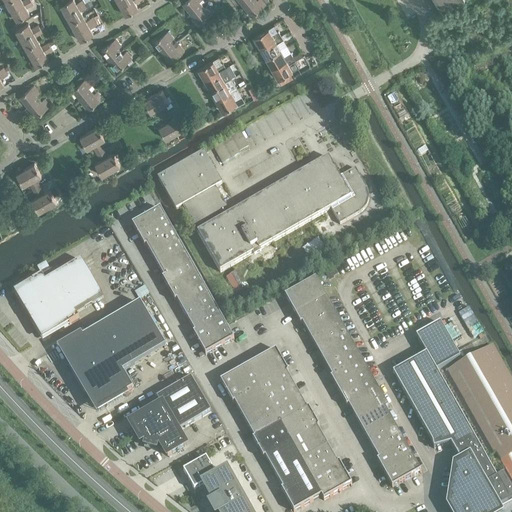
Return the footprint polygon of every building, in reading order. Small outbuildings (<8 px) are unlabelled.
[(10,0),(7,2),(12,11),(31,0),(10,0)] [(31,0),(12,11),(17,20),(30,13),(27,8),(34,4),(31,0)] [(62,12),(64,15),(86,3),(83,0),(81,0),(76,3),(74,0),(64,0),(66,2),(60,5),(64,11),(62,12)] [(139,8),(136,3),(140,0),(130,0),(120,6),(126,15),(139,8)] [(186,0),(182,4),(191,14),(202,4),(200,1),(201,0),(186,0)] [(250,0),(243,6),(252,16),(266,4),(263,0),(250,0)] [(435,0),(442,11),(461,0),(435,0)] [(67,17),(71,23),(84,15),(81,10),(88,6),(86,3),(64,15),(65,18),(67,17)] [(199,24),(209,15),(213,12),(208,4),(205,7),(202,4),(191,14),(199,24)] [(72,30),(74,33),(96,20),(94,16),(86,20),(84,15),(71,23),(74,29),(72,30)] [(96,20),(74,33),(75,35),(77,34),(81,41),(94,33),(91,28),(98,24),(96,20)] [(16,30),(21,39),(41,28),(38,24),(32,28),(28,23),(16,30)] [(283,27),(286,30),(282,35),(287,39),(293,31),(285,25),(283,27)] [(21,39),(26,48),(39,41),(36,36),(43,32),(42,31),(41,28),(21,39)] [(254,37),(260,48),(281,35),(279,31),(272,35),(269,28),(254,37)] [(154,43),(162,53),(173,44),(171,41),(174,38),(168,31),(154,43)] [(260,48),(266,58),(281,49),(277,43),(284,40),(281,35),(260,48)] [(101,50),(109,61),(121,51),(118,48),(122,46),(116,38),(101,50)] [(26,48),(31,57),(50,46),(48,42),(42,46),(39,41),(26,48)] [(173,44),(162,53),(170,63),(185,51),(179,44),(176,47),(173,44)] [(50,46),(31,57),(36,66),(49,59),(46,54),(53,50),(50,46)] [(266,58),(272,68),(293,56),(291,52),(284,56),(281,49),(266,58)] [(109,61),(117,71),(132,58),(126,51),(123,54),(121,51),(109,61)] [(272,68),(278,79),(293,70),(289,64),(295,61),(293,56),(272,68)] [(199,69),(205,79),(226,67),(223,63),(217,67),(213,60),(199,69)] [(205,79),(211,90),(225,81),(232,78),(226,67),(205,79)] [(0,86),(4,84),(1,79),(8,75),(6,71),(0,74),(0,86)] [(72,89),(80,100),(92,90),(89,87),(93,85),(87,77),(72,89)] [(211,90),(217,100),(238,88),(235,84),(229,88),(225,81),(211,90)] [(20,97),(28,107),(39,98),(37,95),(40,92),(34,85),(20,97)] [(254,99),(258,97),(253,86),(248,89),(254,99)] [(121,93),(116,87),(113,89),(118,96),(121,93)] [(217,100),(223,111),(235,104),(237,106),(245,101),(238,88),(217,100)] [(162,89),(153,94),(160,107),(164,114),(168,112),(164,105),(169,102),(162,89)] [(80,100),(88,110),(103,98),(97,90),(94,93),(92,90),(80,100)] [(160,107),(153,94),(144,100),(151,113),(156,110),(160,116),(164,114),(160,107)] [(39,98),(28,107),(36,117),(51,105),(45,98),(42,100),(39,98)] [(168,121),(175,134),(184,129),(177,116),(172,119),(168,112),(164,114),(168,121)] [(160,116),(164,123),(159,126),(166,139),(175,134),(168,121),(164,114),(160,116)] [(98,126),(89,131),(97,144),(100,151),(104,149),(100,142),(106,139),(98,126)] [(97,144),(89,131),(80,136),(87,149),(93,146),(97,153),(100,151),(97,144)] [(223,163),(250,148),(240,131),(213,146),(223,163)] [(121,165),(114,153),(108,156),(104,149),(100,151),(104,158),(112,171),(121,165)] [(102,176),(112,171),(104,158),(100,151),(97,153),(101,160),(95,163),(102,176)] [(328,159),(328,158),(231,214),(216,188),(223,184),(204,152),(158,179),(176,211),(183,207),(198,233),(221,273),(253,254),(255,257),(262,253),(260,250),(331,209),(340,225),(360,214),(361,213),(364,211),(365,210),(367,207),(369,203),(369,199),(369,195),(369,193),(368,192),(367,188),(356,169),(340,178),(329,159),(328,159)] [(35,163),(25,168),(33,181),(37,187),(40,185),(37,179),(42,175),(35,163)] [(33,181),(25,168),(16,173),(24,186),(29,183),(33,190),(37,187),(33,181)] [(94,177),(88,180),(87,180),(91,186),(97,183),(94,177)] [(40,194),(48,207),(57,202),(50,189),(44,192),(40,185),(37,187),(40,194)] [(33,190),(37,196),(31,200),(39,212),(48,207),(40,194),(37,187),(33,190)] [(161,210),(132,226),(133,226),(144,247),(145,248),(146,247),(164,279),(162,280),(163,280),(175,301),(175,302),(177,301),(195,333),(193,334),(194,335),(205,355),(205,356),(206,356),(234,340),(161,210)] [(302,247),(309,258),(325,247),(318,236),(302,247)] [(26,311),(25,312),(26,313),(27,312),(32,320),(31,321),(31,322),(33,322),(43,339),(69,324),(69,325),(79,319),(76,314),(103,298),(81,261),(77,263),(74,258),(42,277),(42,276),(32,282),(33,283),(16,294),(26,311)] [(137,270),(126,276),(139,298),(150,292),(137,270)] [(236,272),(228,275),(235,293),(242,290),(236,272)] [(392,488),(421,472),(386,410),(388,408),(316,279),(285,297),(300,324),(300,325),(301,325),(302,324),(333,378),(331,379),(331,380),(331,379),(347,407),(346,407),(347,407),(349,406),(379,460),(377,462),(378,462),(392,488)] [(459,290),(449,295),(456,307),(467,302),(459,290)] [(62,350),(73,368),(98,411),(133,390),(123,373),(166,348),(140,304),(62,350)] [(460,359),(440,324),(416,337),(426,355),(393,374),(433,443),(434,449),(451,445),(453,448),(457,454),(448,505),(452,511),(500,511),(486,485),(497,479),(437,372),(460,359)] [(500,462),(511,455),(511,380),(493,347),(447,373),(444,375),(490,457),(494,455),(494,456),(496,454),(500,462)] [(276,351),(248,366),(324,501),(352,485),(340,464),(340,463),(339,463),(338,464),(318,428),(320,427),(319,427),(309,409),(309,408),(307,409),(287,374),(289,373),(289,372),(288,373),(276,351),(277,351),(276,351)] [(324,501),(248,366),(220,382),(221,383),(233,404),(235,403),(255,439),(253,440),(253,441),(253,440),(263,458),(263,459),(265,458),(283,490),(281,491),(282,491),(293,511),(295,511),(322,497),(324,501)] [(131,426),(141,443),(146,440),(148,441),(147,447),(155,450),(157,443),(160,443),(168,457),(185,447),(177,433),(211,413),(191,378),(157,399),(162,407),(131,426)] [(501,462),(511,480),(511,455),(500,462),(501,463),(501,462)] [(204,486),(214,503),(214,504),(210,506),(213,511),(248,511),(226,472),(217,478),(206,459),(184,472),(194,491),(204,486)]
